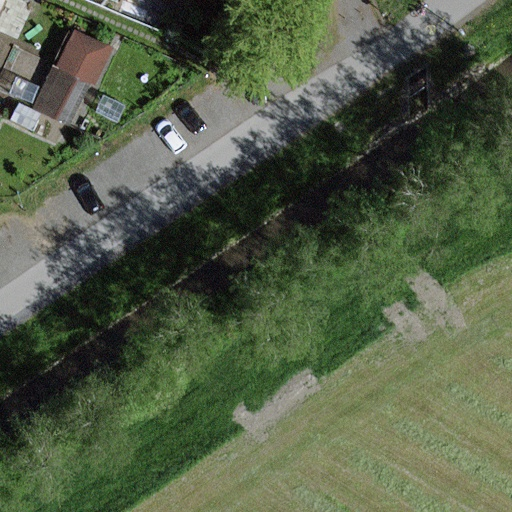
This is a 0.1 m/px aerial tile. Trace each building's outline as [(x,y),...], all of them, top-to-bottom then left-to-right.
[(57,67),(53,65),(31,109),(71,128),(92,85),(95,86),(114,49),(75,31),(57,67)] [(44,63),(27,56),(17,79),(34,86),(44,63)] [(130,96),(115,89),(111,97),(126,105),(130,96)] [(127,107),(104,96),(99,108),(96,114),(118,125),(127,107)] [(42,115),(19,104),(11,122),(34,133),(42,115)]
